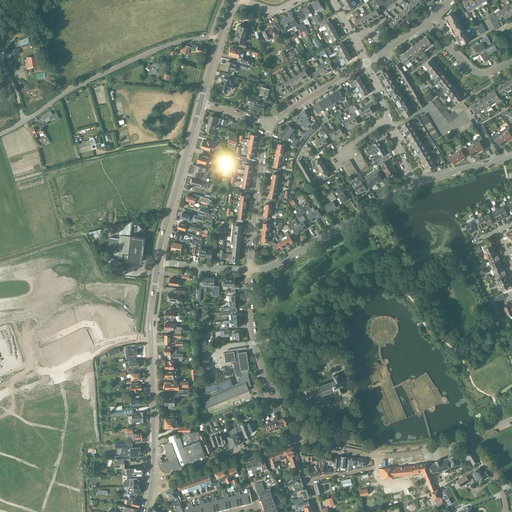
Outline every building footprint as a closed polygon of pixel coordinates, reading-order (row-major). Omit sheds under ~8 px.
[(351,1),(345,5),(348,10),(354,7),(351,2),(355,0),(354,0),(350,0),(351,1)] [(382,0),(376,3),(377,5),(379,8),(381,11),(386,8),(383,3),(382,0)] [(417,0),(412,0),(411,2),(417,8),(421,4),(417,0)] [(473,9),(467,0),(464,0),(462,1),(468,11),(473,9)] [(473,0),(467,0),(473,9),(477,6),(473,0)] [(315,11),(317,13),(323,9),(318,1),(311,4),(315,11)] [(407,2),(405,5),(406,6),(412,13),(417,8),(411,2),(409,4),(407,2)] [(372,12),(371,13),(374,19),(375,18),(380,16),(378,14),(381,13),(379,9),(379,8),(377,5),(375,6),(373,7),(375,11),(372,12)] [(406,6),(402,11),(408,17),(412,13),(406,6)] [(307,7),(302,9),(307,19),(309,18),(308,15),(311,13),(307,7)] [(505,7),(500,10),(505,19),(509,16),(505,7)] [(307,19),(302,9),(296,12),(302,22),(307,19)] [(367,15),(365,16),(369,22),(370,21),(374,19),(371,13),(372,12),(370,9),(368,10),(370,14),(367,15)] [(505,19),(500,10),(495,13),(499,22),(505,19)] [(402,11),(398,15),(404,21),(408,17),(402,11)] [(361,18),(360,19),(363,25),(364,24),(369,22),(365,16),(367,15),(365,12),(364,12),(362,13),(364,17),(361,18)] [(444,17),(447,22),(457,17),(455,12),(444,17)] [(292,15),(287,18),(290,25),(292,28),(294,27),(294,26),(297,24),(292,15)] [(359,19),(354,22),(358,28),(363,25),(360,19),(361,18),(359,15),(357,16),(359,19)] [(398,15),(393,19),(399,26),(404,21),(398,15)] [(447,22),(450,27),(460,21),(457,17),(447,22)] [(290,25),(287,18),(281,21),(285,27),(288,26),(290,29),(292,28),(290,25)] [(399,26),(393,19),(389,24),(395,30),(399,26)] [(328,20),(319,25),(321,28),(323,31),(327,29),(327,31),(333,27),(333,26),(330,22),(329,22),(328,20)] [(450,27),(452,32),(463,26),(460,21),(450,27)] [(266,31),(263,33),(266,40),(267,39),(268,41),(269,41),(270,41),(271,40),(272,39),(280,36),(278,31),(277,31),(276,30),(280,29),(277,22),(273,24),(270,25),(271,27),(266,29),(267,31),(266,31)] [(303,22),(300,24),(304,31),(306,35),(308,33),(306,30),(307,30),(303,22)] [(300,24),(297,26),(301,33),(303,37),(304,37),(306,36),(306,35),(304,31),(300,24)] [(238,25),(236,32),(246,35),(247,30),(248,31),(249,30),(252,31),(254,31),(254,28),(253,28),(253,27),(250,26),(249,26),(246,25),(245,28),(238,25)] [(452,32),(455,36),(465,31),(463,26),(452,32)] [(323,31),(324,34),(328,31),(330,35),(330,36),(336,33),(336,31),(333,27),(327,31),(327,29),(323,31)] [(455,36),(458,41),(468,36),(465,31),(455,36)] [(246,35),(236,32),(234,39),(244,42),(246,35)] [(330,35),(326,37),(327,39),(331,37),(334,41),(340,38),(336,33),(330,36),(330,35)] [(480,40),(482,43),(482,42),(485,49),(488,47),(486,45),(490,43),(486,35),(483,37),(484,38),(480,40)] [(426,36),(421,40),(428,48),(432,44),(426,36)] [(468,36),(458,41),(460,46),(471,40),(468,36)] [(312,42),(317,49),(321,47),(316,39),(312,42)] [(421,40),(417,43),(423,51),(428,48),(421,40)] [(477,54),(482,50),(485,49),(482,42),(482,43),(472,48),(473,51),(475,50),(477,54)] [(336,46),(332,47),(334,50),(337,48),(339,51),(340,52),(345,49),(345,48),(342,43),(336,47),(336,46)] [(417,43),(413,47),(419,55),(423,51),(417,43)] [(193,44),(192,46),(191,49),(193,49),(193,50),(196,51),(195,54),(198,55),(198,54),(204,56),(206,48),(202,47),(202,46),(193,44)] [(488,47),(485,49),(489,55),(498,49),(497,47),(495,48),(493,44),(488,47)] [(230,52),(229,55),(238,58),(237,62),(240,63),(242,63),(248,65),(249,65),(250,66),(250,65),(252,66),(253,62),(250,62),(250,61),(249,61),(243,59),(245,52),(244,52),(243,51),(244,50),(241,49),(240,50),(231,47),(231,49),(230,48),(229,52),(230,52)] [(413,47),(408,51),(415,58),(419,55),(413,47)] [(339,51),(335,53),(337,55),(340,53),(342,56),(343,57),(348,54),(348,53),(345,49),(340,52),(339,51)] [(485,49),(482,50),(484,52),(480,54),(485,62),(487,61),(486,59),(490,57),(489,55),(485,49)] [(295,56),(292,50),(287,53),(287,54),(287,55),(288,54),(291,59),(295,56)] [(408,51),(404,54),(410,62),(415,58),(408,51)] [(280,55),(279,56),(281,64),(288,63),(287,58),(285,58),(284,52),(280,53),(280,55)] [(342,56),(338,58),(340,60),(343,58),(346,63),(352,60),(348,54),(343,57),(342,56)] [(410,62),(404,54),(400,58),(406,65),(410,62)] [(27,65),(26,65),(26,67),(28,67),(28,68),(27,68),(28,74),(32,73),(31,68),(34,68),(34,67),(37,67),(36,57),(26,58),(26,59),(27,65)] [(329,58),(325,60),(328,65),(326,66),(329,72),(333,70),(330,64),(331,63),(329,58)] [(424,65),(427,70),(435,64),(431,59),(424,65)] [(225,70),(231,72),(234,73),(236,67),(239,68),(240,66),(234,64),(234,63),(227,61),(225,70)] [(149,64),(146,67),(149,71),(154,75),(157,71),(156,70),(158,68),(153,63),(151,66),(149,64)] [(324,63),(319,66),(320,69),(324,75),(329,72),(326,66),(324,63)] [(435,64),(427,70),(430,72),(429,73),(430,75),(431,74),(439,68),(435,64)] [(301,73),(300,74),(303,80),(304,79),(309,76),(307,73),(305,71),(306,70),(304,66),(302,68),(304,71),(301,73)] [(324,75),(320,69),(318,66),(316,67),(318,70),(314,73),(317,79),(324,75)] [(382,69),(378,71),(381,75),(379,76),(382,81),(383,81),(390,77),(386,71),(389,70),(387,66),(384,68),(382,69)] [(433,79),(435,78),(442,72),(439,68),(431,74),(433,76),(432,77),(433,79)] [(296,76),(294,77),(298,83),(299,82),(303,80),(300,74),(301,73),(298,70),(296,71),(299,75),(296,76)] [(442,72),(435,78),(436,81),(435,82),(436,84),(447,76),(443,72),(442,72)] [(290,80),(289,80),(293,86),(294,85),(298,83),(294,77),(296,76),(293,73),(291,74),(293,78),(290,80)] [(285,83),(284,84),(287,89),(288,89),(293,86),(289,80),(290,80),(288,76),(286,78),(288,81),(285,83)] [(447,76),(436,84),(440,88),(442,87),(449,81),(450,80),(447,76)] [(383,81),(386,86),(393,82),(390,77),(383,81)] [(220,90),(228,92),(229,89),(232,90),(233,84),(230,84),(231,80),(224,78),(223,82),(222,81),(220,86),(221,87),(220,90)] [(279,85),(275,87),(278,92),(281,90),(282,93),(287,89),(284,84),(285,83),(283,79),(282,78),(280,80),(281,81),(283,84),(279,86),(279,85)] [(352,79),(348,81),(353,88),(356,86),(357,87),(362,83),(362,82),(359,78),(353,81),(352,79)] [(449,81),(442,87),(444,90),(443,90),(444,92),(445,91),(453,85),(449,81)] [(507,81),(502,84),(507,92),(511,88),(507,81)] [(257,82),(255,87),(261,89),(259,97),(259,99),(264,100),(264,98),(267,99),(270,89),(265,88),(266,85),(257,82)] [(386,86),(389,92),(396,87),(393,82),(386,86)] [(353,88),(351,89),(352,91),(354,90),(357,88),(359,91),(360,92),(366,88),(365,88),(362,83),(357,87),(356,86),(353,88)] [(507,92),(502,84),(497,88),(501,95),(507,92)] [(445,91),(449,96),(456,90),(453,85),(445,91)] [(389,92),(392,97),(399,93),(396,87),(389,92)] [(355,93),(353,94),(354,97),(357,95),(358,95),(361,93),(363,97),(369,94),(366,88),(360,92),(359,91),(356,92),(355,93)] [(344,91),(340,93),(339,90),(334,93),(338,101),(340,103),(342,102),(340,99),(343,98),(346,96),(344,91)] [(456,90),(449,96),(451,98),(450,99),(451,101),(452,100),(460,94),(456,90)] [(495,91),(490,94),(495,103),(495,102),(496,104),(503,100),(500,97),(499,98),(495,91)] [(329,97),(334,105),(335,107),(338,105),(336,102),(338,101),(334,93),(329,97)] [(392,97),(395,102),(403,98),(399,93),(392,97)] [(460,94),(452,100),(456,105),(463,98),(460,94)] [(490,94),(485,97),(490,106),(495,103),(490,94)] [(250,107),(264,111),(266,104),(263,103),(264,100),(259,99),(248,96),(247,101),(252,102),(250,107)] [(329,97),(323,100),(328,107),(330,109),(332,108),(331,107),(334,105),(329,97)] [(395,102),(399,108),(406,103),(404,100),(406,99),(405,97),(403,98),(395,102)] [(485,97),(480,100),(486,110),(491,107),(490,106),(485,97)] [(323,100),(318,103),(323,110),(328,107),(323,100)] [(480,100),(475,103),(480,112),(483,110),(485,113),(487,112),(486,110),(480,100)] [(399,108),(398,108),(401,113),(402,113),(406,111),(409,109),(410,108),(408,105),(409,104),(408,102),(406,103),(403,105),(399,108)] [(470,106),(469,107),(474,115),(475,114),(475,115),(479,113),(481,117),(483,116),(480,112),(475,103),(475,102),(472,104),(472,103),(470,105),(471,106),(470,106)] [(321,114),(320,112),(323,110),(318,103),(313,106),(315,109),(313,110),(317,117),(321,114)] [(371,103),(363,108),(365,111),(368,116),(373,113),(372,110),(374,109),(371,103)] [(358,117),(355,111),(352,107),(349,108),(356,118),(358,117)] [(360,109),(358,110),(360,114),(363,119),(368,116),(365,111),(362,112),(360,109)] [(409,109),(402,113),(405,118),(413,114),(409,109)] [(51,121),(54,118),(50,111),(42,117),(42,118),(39,119),(42,123),(49,118),(51,121)] [(305,111),(300,115),(307,126),(311,124),(309,121),(309,122),(307,119),(309,118),(305,111)] [(307,126),(300,115),(295,119),(299,125),(302,123),(305,128),(307,126)] [(351,117),(349,119),(353,127),(358,124),(355,118),(355,119),(353,115),(351,116),(351,117)] [(210,116),(208,124),(217,126),(218,123),(220,124),(224,125),(226,120),(219,118),(210,116)] [(345,120),(343,121),(345,124),(348,130),(353,127),(349,119),(346,121),(345,120)] [(401,126),(404,131),(412,126),(410,122),(412,121),(411,119),(401,126)] [(41,127),(44,127),(40,121),(37,123),(39,127),(35,129),(35,128),(31,130),(34,137),(39,135),(38,134),(43,131),(41,127)] [(316,122),(309,129),(313,133),(319,127),(316,122)] [(208,124),(206,132),(215,135),(216,131),(217,126),(208,124)] [(321,126),(322,128),(325,133),(326,133),(328,136),(330,135),(333,140),(338,137),(335,132),(333,129),(329,131),(324,124),(321,126)] [(288,125),(284,131),(293,137),(295,134),(293,132),(295,130),(288,125)] [(338,130),(335,132),(338,137),(344,134),(341,129),(340,129),(338,126),(336,127),(338,130)] [(404,131),(407,136),(415,131),(412,126),(404,131)] [(500,132),(502,135),(507,142),(511,138),(511,136),(511,135),(511,133),(511,130),(511,129),(508,126),(500,132)] [(309,129),(303,135),(304,136),(307,139),(313,133),(309,129)] [(415,131),(407,136),(409,141),(418,135),(416,133),(417,132),(416,130),(415,131)] [(293,137),(284,131),(281,136),(287,140),(289,138),(292,139),(293,137)] [(418,135),(409,141),(412,145),(421,140),(419,138),(420,137),(419,135),(418,135)] [(497,135),(492,138),(493,139),(497,145),(500,143),(502,146),(507,142),(502,135),(500,136),(498,135),(497,136),(497,135)] [(321,138),(319,140),(324,148),(329,145),(326,140),(326,141),(323,136),(321,138)] [(98,137),(90,140),(92,149),(105,146),(104,143),(101,144),(100,138),(98,138),(98,137)] [(295,140),(291,146),(295,147),(300,149),(303,144),(300,142),(299,141),(297,139),(296,141),(295,140)] [(479,142),(473,145),(478,153),(484,149),(482,147),(485,145),(481,139),(478,141),(479,142)] [(92,150),(92,149),(90,140),(78,143),(81,153),(81,154),(92,150)] [(316,141),(314,142),(315,145),(318,151),(324,148),(319,140),(316,141)] [(412,145),(415,150),(424,145),(421,140),(412,145)] [(216,146),(217,142),(213,141),(212,142),(208,141),(207,142),(203,141),(201,148),(210,151),(212,145),(216,146)] [(379,155),(379,156),(380,155),(382,157),(383,157),(388,154),(384,147),(383,148),(379,142),(374,144),(377,149),(376,150),(376,151),(379,155)] [(375,152),(376,151),(376,150),(377,149),(374,144),(365,150),(369,156),(372,154),(373,156),(376,154),(375,152)] [(415,150),(418,155),(426,150),(424,145),(415,150)] [(465,145),(463,147),(466,153),(468,155),(470,154),(472,156),(478,153),(473,145),(468,149),(465,145)] [(459,151),(455,153),(460,161),(466,158),(464,154),(466,153),(464,149),(463,147),(460,148),(457,149),(459,151)] [(418,155),(421,160),(429,155),(426,150),(418,155)] [(213,161),(214,157),(215,154),(209,153),(209,156),(208,157),(203,156),(203,157),(199,155),(197,162),(206,165),(208,159),(213,161)] [(448,155),(446,157),(449,163),(452,161),(454,165),(460,161),(455,153),(452,155),(450,153),(448,155)] [(355,157),(363,170),(369,167),(361,154),(355,157)] [(421,160),(424,164),(432,159),(429,155),(421,160)] [(315,167),(317,166),(323,163),(320,157),(311,163),(313,165),(315,167)] [(378,160),(375,162),(378,167),(382,164),(382,165),(385,169),(383,170),(387,178),(396,173),(393,167),(394,166),(389,159),(386,161),(383,157),(382,157),(378,160)] [(427,169),(429,168),(431,171),(437,168),(435,165),(437,163),(436,161),(437,159),(436,157),(432,159),(424,164),(427,169)] [(232,166),(229,158),(226,159),(224,160),(226,168),(232,166)] [(297,162),(304,174),(308,172),(301,160),(297,162)] [(342,165),(350,178),(355,175),(358,174),(350,160),(342,165)] [(315,167),(314,168),(316,170),(319,168),(321,172),(326,169),(323,163),(317,166),(315,167)] [(215,169),(208,167),(204,166),(204,168),(196,165),(195,170),(203,172),(205,173),(209,174),(210,170),(211,171),(212,171),(214,172),(213,175),(216,176),(217,174),(218,171),(215,169)] [(323,175),(320,177),(321,179),(322,178),(323,180),(330,176),(329,174),(330,174),(326,169),(321,172),(323,175)] [(376,170),(365,177),(368,182),(369,181),(372,187),(382,181),(382,180),(385,179),(383,177),(379,169),(377,170),(376,170)] [(203,172),(195,170),(193,176),(201,178),(201,181),(213,184),(214,182),(206,180),(207,177),(206,177),(206,176),(202,175),(203,172)] [(358,174),(355,175),(358,180),(357,180),(356,184),(357,185),(354,187),(358,195),(366,190),(362,183),(364,182),(359,173),(358,174)] [(308,180),(311,186),(313,188),(320,184),(318,182),(315,184),(312,178),(308,180)] [(192,179),(191,184),(201,187),(202,185),(204,185),(205,183),(192,179)] [(339,197),(342,203),(348,200),(344,193),(343,192),(345,190),(342,185),(337,188),(342,195),(339,197)] [(288,194),(285,194),(280,193),(280,195),(284,196),(284,198),(283,202),(287,203),(288,194)] [(333,202),(336,200),(333,194),(329,197),(332,202),(325,206),(328,212),(336,207),(333,202)] [(197,195),(196,197),(188,195),(186,201),(191,202),(190,205),(194,206),(195,203),(195,201),(200,203),(200,202),(208,204),(210,199),(209,199),(204,198),(197,195)] [(309,206),(306,208),(310,214),(307,216),(311,222),(316,219),(314,216),(313,213),(310,209),(309,206)] [(506,206),(499,209),(503,219),(511,215),(506,206)] [(318,209),(315,211),(313,207),(310,209),(316,219),(322,216),(318,209)] [(499,209),(491,213),(495,222),(503,219),(499,209)] [(296,213),(299,218),(298,218),(298,219),(301,223),(298,225),(302,232),(307,228),(304,223),(306,222),(306,221),(300,211),(296,213)] [(189,221),(190,218),(192,218),(203,221),(204,221),(205,218),(203,218),(198,216),(194,215),(191,214),(190,215),(183,213),(181,219),(189,221)] [(491,213),(483,216),(488,226),(495,222),(491,213)] [(479,218),(476,220),(478,225),(480,229),(488,226),(485,221),(483,216),(483,217),(482,216),(481,216),(479,217),(479,218)] [(480,229),(476,220),(469,223),(470,224),(466,226),(469,233),(477,230),(477,231),(480,229)] [(302,232),(298,225),(295,221),(288,225),(291,230),(293,229),(297,235),(301,232),(302,232)] [(119,226),(110,229),(112,233),(120,230),(120,235),(130,236),(131,222),(119,226)] [(191,229),(192,227),(179,223),(178,229),(186,231),(187,228),(191,229)] [(242,226),(239,225),(239,223),(233,223),(232,231),(242,232),(242,226)] [(288,238),(285,240),(288,246),(294,243),(290,237),(287,231),(285,233),(288,238)] [(182,242),(187,243),(194,245),(195,242),(193,241),(193,242),(190,242),(190,240),(190,239),(187,238),(187,237),(185,236),(177,233),(175,239),(182,241),(182,242)] [(112,267),(119,268),(126,269),(127,261),(140,262),(143,238),(119,235),(116,259),(113,259),(112,267)] [(268,243),(270,244),(272,241),(269,239),(269,236),(262,236),(262,242),(268,242),(268,243)] [(282,241),(279,243),(283,249),(288,246),(285,240),(282,236),(280,237),(282,241)] [(272,241),(270,244),(274,247),(274,246),(278,252),(283,249),(279,243),(277,245),(272,241)] [(185,249),(186,244),(182,242),(182,244),(173,242),(171,250),(181,253),(182,249),(185,249)] [(483,246),(486,254),(496,250),(493,242),(483,246)] [(486,254),(489,262),(499,258),(496,250),(486,254)] [(489,262),(492,269),(502,265),(499,258),(489,262)] [(492,269),(496,277),(506,273),(502,265),(492,269)] [(506,273),(496,277),(497,280),(497,281),(496,282),(497,283),(498,284),(499,284),(499,285),(509,280),(506,273)] [(200,277),(200,285),(201,285),(201,289),(207,289),(207,288),(207,286),(208,278),(200,277)] [(207,286),(207,288),(211,288),(212,289),(212,290),(212,294),(213,295),(219,296),(219,287),(217,287),(214,286),(215,278),(208,278),(207,286)] [(225,282),(222,282),(222,287),(225,287),(225,286),(230,286),(230,289),(230,290),(235,290),(235,289),(239,289),(239,286),(235,286),(235,283),(235,279),(225,279),(225,282)] [(511,287),(509,280),(499,285),(502,293),(511,288),(511,287)] [(185,296),(186,292),(178,291),(177,295),(169,293),(167,302),(180,303),(181,295),(185,296)] [(236,291),(226,292),(226,295),(229,296),(229,302),(239,301),(239,295),(236,295),(236,291)] [(239,301),(229,302),(230,308),(230,312),(231,312),(237,311),(237,308),(240,307),(239,301)] [(511,313),(511,310),(510,305),(505,307),(505,309),(503,309),(505,312),(506,311),(508,315),(511,313)] [(221,312),(219,313),(219,316),(230,315),(231,321),(234,321),(241,320),(241,314),(231,315),(231,312),(230,312),(223,312),(221,312)] [(166,323),(165,330),(176,331),(175,334),(181,334),(181,328),(177,328),(174,328),(174,324),(166,323)] [(165,339),(164,340),(164,342),(165,343),(165,344),(171,344),(172,344),(172,338),(173,338),(175,338),(181,338),(181,334),(175,334),(171,334),(171,335),(165,335),(165,339)] [(206,338),(199,338),(199,366),(209,366),(209,360),(207,360),(206,350),(209,350),(209,345),(206,345),(206,338)] [(174,358),(175,358),(182,358),(183,358),(183,354),(176,354),(176,348),(183,348),(183,346),(173,346),(173,347),(165,347),(165,356),(171,356),(171,358),(174,358)] [(126,360),(127,360),(134,359),(134,356),(137,355),(136,348),(125,350),(126,360)] [(230,378),(217,383),(216,381),(205,386),(205,387),(201,388),(205,399),(203,400),(206,409),(250,391),(248,388),(252,387),(249,381),(248,370),(249,370),(247,352),(238,354),(238,351),(246,350),(246,348),(228,350),(228,353),(224,353),(226,363),(231,362),(231,365),(233,364),(234,369),(237,378),(240,377),(241,383),(233,386),(230,378)] [(164,365),(164,368),(165,368),(165,369),(174,369),(174,363),(178,363),(178,362),(182,362),(182,358),(175,358),(174,358),(174,361),(170,361),(170,362),(165,362),(165,365),(164,365)] [(134,359),(127,360),(127,363),(125,363),(126,370),(138,368),(138,361),(136,362),(136,359),(134,359)] [(173,372),(164,372),(164,375),(165,375),(165,378),(173,378),(177,378),(177,374),(177,371),(177,370),(173,370),(173,372)] [(126,381),(126,384),(132,384),(131,381),(140,380),(139,373),(134,373),(133,371),(128,372),(128,371),(120,373),(120,377),(126,376),(126,375),(128,375),(128,374),(131,374),(131,381),(126,381)] [(335,381),(319,386),(321,392),(322,395),(339,390),(340,394),(345,392),(346,391),(345,390),(344,390),(343,388),(345,386),(347,384),(346,381),(343,379),(340,379),(338,375),(337,375),(337,374),(336,374),(335,374),(335,375),(335,376),(334,376),(335,381)] [(175,393),(182,392),(182,390),(179,390),(179,387),(181,387),(181,388),(188,388),(188,382),(181,383),(181,384),(169,385),(169,383),(165,383),(165,390),(171,390),(171,391),(175,391),(175,393)] [(137,383),(132,384),(126,384),(121,385),(121,388),(130,387),(131,392),(132,391),(132,394),(139,394),(138,391),(141,390),(140,385),(138,386),(137,383)] [(121,401),(130,400),(131,406),(140,405),(139,399),(131,400),(131,396),(121,398),(117,398),(118,402),(121,402),(121,401)] [(174,408),(174,406),(174,401),(179,401),(181,401),(181,397),(179,397),(175,397),(175,398),(171,398),(171,399),(165,398),(165,406),(169,406),(169,409),(174,408)] [(273,408),(274,410),(275,413),(282,409),(280,405),(273,408)] [(133,408),(110,411),(110,417),(114,416),(130,414),(130,413),(133,413),(133,408)] [(275,413),(274,410),(267,412),(267,413),(261,414),(263,420),(266,419),(265,416),(268,415),(270,414),(275,413)] [(139,413),(131,413),(132,422),(140,422),(145,422),(145,412),(139,413)] [(177,416),(174,416),(167,417),(167,418),(168,418),(168,420),(166,420),(165,428),(166,428),(166,430),(170,430),(170,428),(174,428),(178,428),(177,416)] [(274,422),(270,423),(272,431),(279,429),(276,422),(275,418),(274,418),(274,422)] [(285,426),(289,426),(289,419),(285,419),(283,419),(276,422),(279,429),(285,426)] [(242,444),(237,431),(240,430),(238,424),(237,421),(234,423),(236,429),(230,432),(231,435),(231,436),(227,438),(230,448),(242,444)] [(240,423),(238,424),(240,430),(240,431),(243,430),(245,437),(250,435),(250,434),(254,432),(253,429),(255,429),(253,425),(251,426),(250,423),(246,424),(245,422),(243,422),(244,424),(241,425),(240,423)] [(272,431),(270,423),(264,425),(266,434),(272,431)] [(214,428),(212,429),(214,433),(218,445),(221,444),(221,446),(223,446),(219,434),(219,430),(215,432),(214,428)] [(127,436),(133,436),(133,441),(141,440),(141,433),(132,434),(132,429),(127,430),(127,433),(127,436)] [(222,429),(219,430),(219,434),(223,446),(227,445),(225,437),(226,436),(226,432),(225,432),(223,432),(222,429)] [(198,432),(190,432),(179,433),(184,447),(190,462),(207,456),(198,432)] [(164,470),(165,470),(165,471),(166,471),(168,471),(169,471),(180,467),(180,466),(189,463),(178,433),(169,437),(171,442),(164,444),(170,461),(160,464),(162,468),(163,469),(164,470)] [(218,445),(214,433),(210,435),(214,447),(218,445)] [(209,443),(208,444),(204,434),(200,436),(201,439),(207,453),(212,451),(209,443)] [(126,448),(127,455),(114,456),(114,458),(130,458),(130,457),(138,456),(138,457),(141,457),(141,452),(140,452),(140,447),(131,448),(131,444),(120,444),(120,449),(126,448)] [(283,450),(285,456),(286,456),(286,455),(287,454),(288,458),(289,458),(293,470),(300,468),(293,447),(283,450)] [(287,460),(285,456),(283,450),(278,452),(281,459),(281,462),(287,460)] [(470,450),(463,453),(467,460),(469,459),(473,466),(479,463),(470,450)] [(272,468),(277,467),(277,466),(276,461),(273,453),(268,455),(272,468)] [(317,461),(316,463),(319,464),(319,466),(320,466),(322,476),(325,475),(324,473),(325,464),(326,463),(326,456),(317,455),(317,461)] [(435,463),(427,466),(428,468),(430,474),(436,473),(437,472),(438,472),(443,470),(444,470),(446,469),(458,465),(461,464),(460,460),(457,461),(455,456),(455,455),(448,458),(449,459),(441,461),(440,461),(440,460),(435,462),(435,463)] [(333,456),(326,456),(326,463),(329,464),(329,465),(333,465),(333,464),(334,464),(333,467),(339,467),(340,461),(340,458),(334,457),(334,458),(333,458),(333,456)] [(261,458),(256,459),(259,468),(262,467),(263,470),(267,469),(265,463),(263,457),(261,458)] [(340,467),(347,467),(347,465),(348,458),(341,457),(340,467)] [(130,458),(114,458),(113,458),(113,459),(112,459),(112,463),(111,463),(109,468),(110,469),(115,468),(124,468),(123,462),(127,462),(127,463),(130,463),(130,458)] [(357,459),(348,458),(347,465),(347,467),(346,471),(351,470),(351,466),(351,465),(356,466),(357,459)] [(255,473),(251,461),(246,462),(249,471),(251,470),(253,476),(256,475),(255,473)] [(425,464),(418,465),(419,471),(419,473),(423,472),(424,474),(431,493),(436,503),(437,505),(442,503),(442,500),(437,490),(436,491),(427,468),(426,469),(425,464)] [(320,474),(317,465),(314,466),(316,471),(310,473),(311,478),(321,475),(320,474)] [(384,469),(379,469),(380,478),(386,478),(387,480),(392,480),(392,477),(413,475),(414,475),(419,473),(419,471),(418,465),(411,467),(405,467),(403,467),(385,469),(384,469)] [(229,469),(231,475),(238,473),(236,467),(229,469)] [(475,471),(473,473),(476,477),(477,476),(481,482),(481,481),(489,477),(487,474),(485,472),(483,473),(480,468),(475,471)] [(226,469),(222,470),(225,476),(224,477),(226,480),(227,483),(232,481),(229,474),(228,473),(226,469)] [(222,470),(214,473),(218,480),(219,479),(221,483),(226,480),(224,477),(225,476),(222,470)] [(296,480),(296,482),(302,480),(299,473),(292,476),(293,481),(296,480)] [(134,475),(127,475),(127,482),(123,482),(123,486),(139,486),(139,480),(137,480),(137,478),(134,478),(134,475)] [(457,481),(460,487),(469,482),(466,476),(457,481)] [(204,477),(198,478),(201,487),(201,488),(207,486),(206,485),(206,483),(206,482),(204,479),(204,477)] [(342,481),(341,481),(341,484),(342,484),(343,486),(354,485),(353,477),(350,478),(350,479),(342,481)] [(198,479),(193,480),(195,486),(196,489),(197,489),(199,488),(201,488),(201,487),(198,478),(198,479)] [(193,480),(186,483),(187,485),(188,489),(189,492),(196,489),(195,486),(193,480)] [(302,480),(296,482),(295,482),(294,482),(295,483),(293,483),(295,491),(299,490),(299,489),(303,488),(303,487),(304,487),(302,480)] [(317,494),(324,492),(326,491),(324,484),(330,483),(330,480),(321,482),(314,485),(317,494)] [(259,491),(260,492),(265,491),(262,482),(255,484),(257,492),(259,491)] [(177,486),(176,486),(178,492),(182,491),(183,494),(189,492),(188,489),(187,485),(186,483),(179,485),(177,486)] [(137,488),(132,487),(130,496),(129,496),(129,500),(135,501),(136,498),(137,495),(136,495),(137,493),(140,494),(142,489),(137,488)] [(174,506),(175,507),(181,505),(180,503),(178,498),(177,498),(176,494),(178,493),(176,488),(165,493),(167,498),(165,499),(167,502),(169,506),(169,507),(170,507),(171,507),(174,506)] [(444,490),(440,492),(448,505),(452,503),(454,507),(457,505),(457,504),(455,501),(448,488),(444,490)] [(248,493),(244,494),(247,504),(252,503),(253,502),(250,489),(247,489),(248,493)] [(299,497),(303,496),(304,500),(309,498),(306,490),(303,490),(303,489),(297,491),(292,493),(294,497),(298,496),(298,497),(299,497)] [(259,494),(261,499),(272,495),(270,490),(267,491),(267,490),(265,491),(260,492),(260,494),(259,494)] [(239,491),(238,492),(241,505),(247,504),(244,494),(240,495),(240,494),(239,491)] [(237,496),(232,497),(235,507),(241,505),(238,492),(235,492),(236,495),(237,496)] [(228,494),(226,495),(230,508),(235,507),(232,497),(228,498),(228,497),(228,496),(228,494)] [(225,498),(221,499),(224,509),(230,508),(226,495),(223,495),(224,498),(225,498)] [(261,499),(263,504),(274,500),(272,495),(261,499)] [(216,497),(214,498),(217,511),(224,509),(221,499),(216,500),(216,499),(217,499),(216,497)] [(304,502),(302,497),(293,500),(295,505),(304,502)] [(332,497),(326,500),(328,505),(329,505),(330,508),(335,506),(332,497)] [(213,501),(209,502),(211,511),(212,511),(217,511),(214,498),(212,498),(212,500),(213,500),(213,501)] [(127,500),(125,507),(131,508),(131,506),(139,507),(140,502),(127,500)] [(203,500),(201,501),(204,511),(211,511),(209,502),(204,504),(204,503),(203,500)] [(263,504),(265,511),(277,507),(274,500),(263,504)] [(297,508),(295,509),(296,511),(299,511),(300,510),(305,508),(310,506),(308,501),(296,505),(297,508)]
